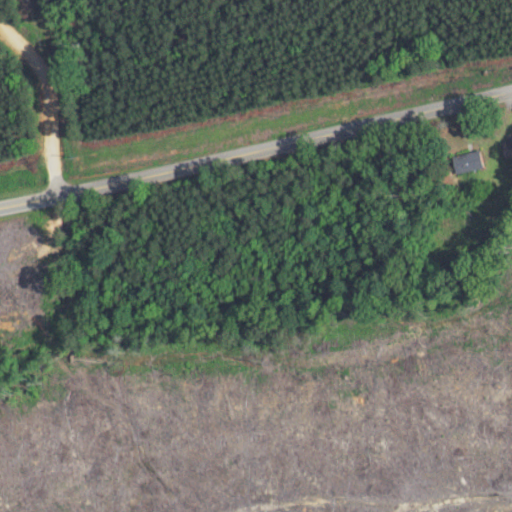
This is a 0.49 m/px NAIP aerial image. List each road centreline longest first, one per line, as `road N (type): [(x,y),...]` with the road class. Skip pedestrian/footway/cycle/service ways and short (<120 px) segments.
road 1 (tertiary): [(0,205),(511,92)]
road 2 (residential): [(85,187),(74,83),(0,3)]
